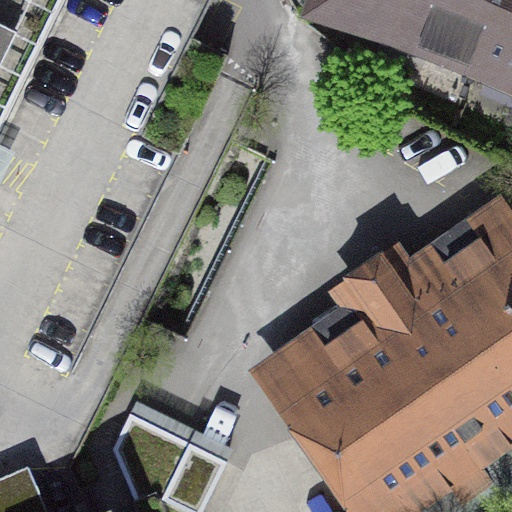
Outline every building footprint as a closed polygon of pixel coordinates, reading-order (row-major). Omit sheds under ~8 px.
[(0,0),(0,117),(57,0),(0,0)] [(318,0),(315,11),(388,33),(420,45),(437,0),(318,0)] [(511,0),(437,0),(420,45),(511,83),(511,0)] [(354,328),(282,378),(375,511),(499,511),(511,503),(511,250),(497,229),(425,279),(415,263),(380,287),(344,313),(354,328)] [(201,511),(231,455),(181,430),(134,407),(114,453),(137,511),(201,511)] [(0,490),(0,511),(43,511),(29,478),(2,490),(0,490)]
